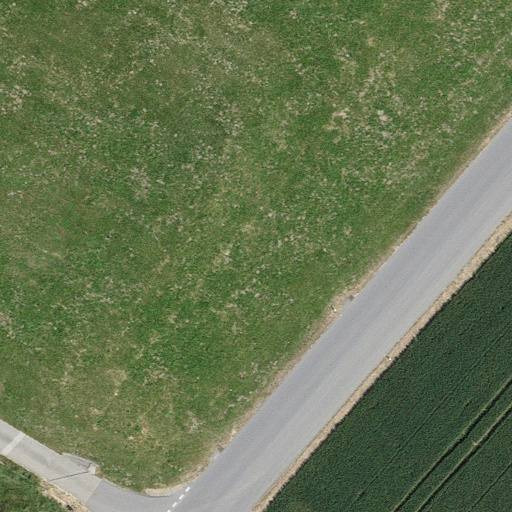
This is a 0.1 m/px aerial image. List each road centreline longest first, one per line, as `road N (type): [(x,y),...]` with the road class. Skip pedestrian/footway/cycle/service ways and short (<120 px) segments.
road 1 (tertiary): [(219,511),(511,177)]
road 2 (unclassified): [(116,511),(0,442)]
